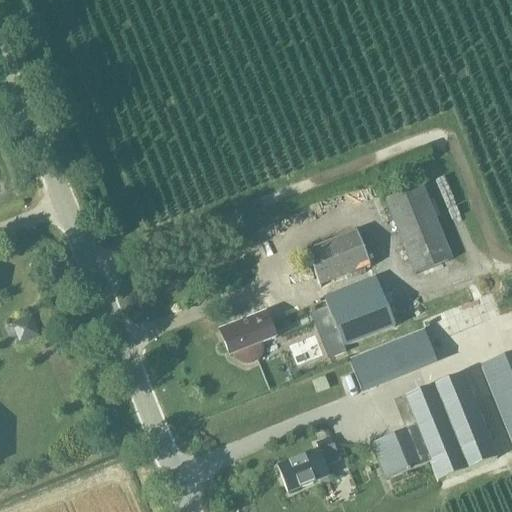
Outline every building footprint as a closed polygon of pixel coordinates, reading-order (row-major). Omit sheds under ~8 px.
[(412,274),(449,260),(421,185),(383,199),(412,274)] [(303,254),(319,291),(371,270),(356,233),(303,254)] [(342,347),(393,328),(373,277),(323,297),(342,347)] [(263,315),(268,313),(264,300),(244,304),(247,320),(217,330),(226,355),(231,354),(233,359),(237,363),(243,364),(253,360),(257,355),(258,350),(256,344),(272,339),(263,315)] [(437,365),(427,341),(423,332),(349,361),(362,395),(437,365)] [(511,446),(511,354),(480,367),(511,446)] [(495,455),(487,439),(462,375),(433,386),(433,388),(404,400),(414,427),(371,444),(385,480),(428,462),(436,482),(496,458),(495,455)] [(103,446),(109,443),(105,434),(99,436),(103,446)] [(323,467),(334,463),(328,448),(317,452),(317,451),(275,467),(285,494),(327,477),(323,467)]
